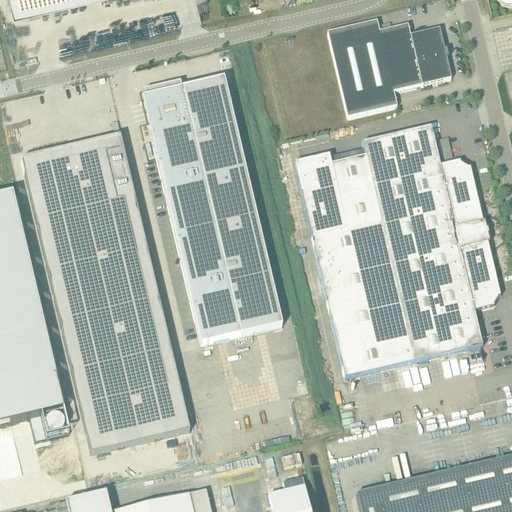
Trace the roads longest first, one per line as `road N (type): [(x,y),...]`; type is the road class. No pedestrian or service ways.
road 1 (unclassified): [(0,90),(373,0)]
road 2 (unknown): [(493,107),(308,150)]
road 3 (unclassified): [(511,185),(468,0)]
road 4 (unknown): [(511,373),(409,391),(402,404),(406,439)]
